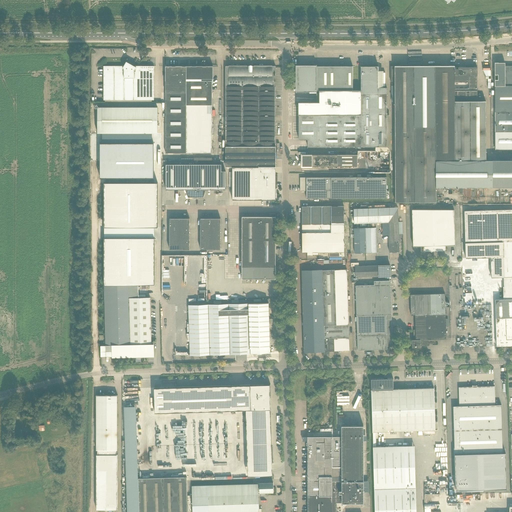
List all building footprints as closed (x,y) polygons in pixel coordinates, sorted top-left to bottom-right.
[(511,65),(505,66),(505,63),(495,63),(495,150),(511,149),(511,65)] [(320,91),(320,103),(299,103),(299,115),(320,115),(361,115),(361,91),(353,91),(353,66),(317,66),(317,65),(313,65),(313,66),(298,66),(298,91),(320,91)] [(103,66),(103,101),(154,101),(154,66),(103,66)] [(212,153),(212,105),(212,79),(213,79),(213,66),(206,66),(202,66),(196,66),(192,66),(186,66),(182,66),(175,66),(172,66),(165,66),(165,81),(165,153),(212,153)] [(224,94),(224,96),(225,96),(225,167),(232,167),(275,167),(275,66),(225,66),(225,94),(224,94)] [(361,115),(361,147),(386,147),(386,87),(377,88),(378,66),(361,66),(361,67),(361,115)] [(486,161),(485,101),(454,102),(454,98),(472,98),(477,98),(477,99),(477,67),(477,68),(458,68),(458,67),(458,69),(455,69),(455,66),(394,66),(391,66),(391,82),(395,82),(395,202),(436,202),(436,187),(493,187),(511,187),(511,160),(493,161),(486,161)] [(151,107),(97,107),(97,133),(104,133),(152,133),(157,133),(157,107),(151,107)] [(299,139),(307,139),(320,139),(320,115),(299,115),(299,139)] [(308,147),(361,147),(361,115),(320,115),(320,139),(307,139),(308,147)] [(104,143),(101,143),(101,178),(111,178),(154,178),(154,153),(154,143),(152,143),(104,143)] [(357,167),(357,155),(302,155),(302,167),(337,167),(357,167)] [(166,164),(166,190),(185,190),(188,197),(203,197),(206,190),(225,190),(225,171),(221,171),(221,164),(166,164)] [(275,200),(275,173),(270,173),(270,168),(275,168),(275,167),(232,167),(232,200),(233,200),(262,200),(275,200)] [(386,198),(386,177),(300,177),(300,191),(306,191),(306,198),(386,198)] [(158,181),(104,181),(104,227),(158,227),(158,181)] [(337,203),(337,206),(344,205),(345,212),(349,212),(348,202),(337,203)] [(302,217),(302,228),(344,229),(344,206),(302,206),(302,216),(301,216),(301,217),(302,217)] [(353,209),(354,224),(382,223),(383,235),(389,235),(389,252),(392,252),(399,252),(399,243),(403,243),(402,222),(398,222),(398,207),(353,209)] [(511,209),(469,211),(464,211),(465,224),(466,258),(491,258),(491,278),(503,277),(504,277),(511,277),(511,286),(504,287),(504,299),(501,299),(495,307),(496,346),(511,345),(511,209)] [(454,210),(412,210),(413,246),(421,246),(421,251),(430,251),(430,252),(431,252),(432,252),(433,251),(435,251),(437,252),(438,251),(447,251),(447,245),(455,245),(454,210)] [(277,218),(276,218),(276,217),(275,217),(275,214),(269,213),(269,217),(242,217),(242,279),(275,279),(275,222),(276,222),(276,221),(277,221),(277,218)] [(169,249),(189,249),(189,218),(169,218),(169,249)] [(200,249),(220,249),(220,218),(200,218),(200,249)] [(344,229),(302,228),(302,252),(307,252),(307,255),(313,255),(313,252),(329,252),(329,256),(344,256),(344,247),(344,229)] [(354,228),(354,248),(355,253),(377,253),(376,228),(354,228)] [(141,354),(153,354),(153,342),(151,342),(150,297),(139,298),(138,284),(154,284),(154,238),(104,238),(104,285),(106,345),(112,345),(112,357),(141,357),(141,354)] [(355,266),(355,277),(390,276),(390,265),(355,266)] [(325,351),(349,350),(347,269),(302,271),(304,352),(325,351)] [(475,282),(466,282),(467,301),(475,301),(475,282)] [(387,347),(392,347),(390,285),(356,286),(358,350),(387,349),(387,347)] [(413,330),(414,340),(412,340),(412,349),(420,349),(420,346),(426,346),(426,344),(436,344),(436,339),(446,339),(445,294),(410,295),(411,315),(415,315),(415,330),(413,330)] [(188,305),(190,350),(190,355),(270,353),(269,303),(188,305)] [(371,379),(371,388),(372,388),(372,390),(371,390),(373,432),(435,430),(434,388),(393,389),(393,388),(393,378),(371,379)] [(250,385),(154,388),(155,413),(270,409),(270,397),(271,397),(271,396),(270,396),(270,393),(270,392),(270,388),(270,385),(270,384),(269,384),(266,385),(266,384),(264,384),(264,385),(250,385)] [(459,406),(453,406),(455,454),(456,490),(507,489),(505,453),(503,453),(501,405),(495,405),(495,386),(477,387),(477,385),(476,385),(473,386),(473,385),(472,385),(472,387),(459,387),(459,406)] [(337,390),(337,401),(350,401),(349,390),(337,390)] [(97,450),(97,452),(116,452),(116,450),(117,450),(117,395),(109,395),(107,393),(104,395),(103,395),(96,395),(96,396),(96,450),(97,450)] [(189,511),(188,478),(139,480),(136,406),(122,407),(127,511),(189,511)] [(307,481),(307,511),(336,511),(336,504),(336,503),(342,503),(363,503),(363,426),(341,426),(341,436),(303,437),(303,441),(307,441),(307,477),(309,477),(309,481),(307,481)] [(405,488),(404,446),(373,447),(374,484),(374,489),(405,488)] [(116,452),(97,452),(97,455),(96,455),(96,510),(117,510),(117,455),(116,455),(116,452)] [(192,486),(192,511),(258,511),(258,493),(259,493),(273,493),(273,483),(268,483),(258,483),(258,484),(248,484),(242,484),(221,485),(208,485),(192,486)] [(406,511),(405,488),(374,489),(374,511),(406,511)]
